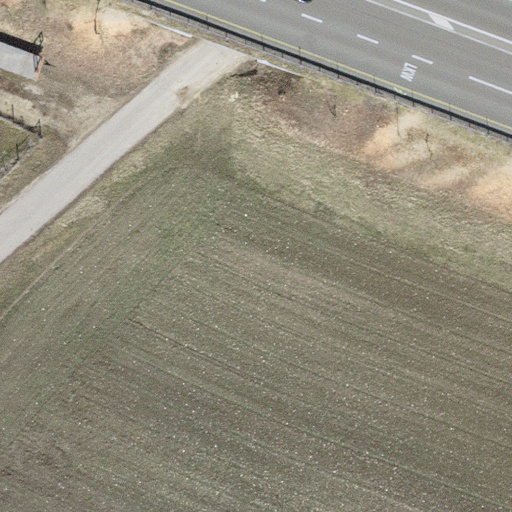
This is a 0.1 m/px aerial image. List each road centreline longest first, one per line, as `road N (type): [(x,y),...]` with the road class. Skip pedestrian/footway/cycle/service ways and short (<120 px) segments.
road 1 (unclassified): [(285,0),(0,239)]
road 2 (primary): [(336,0),(511,64)]
